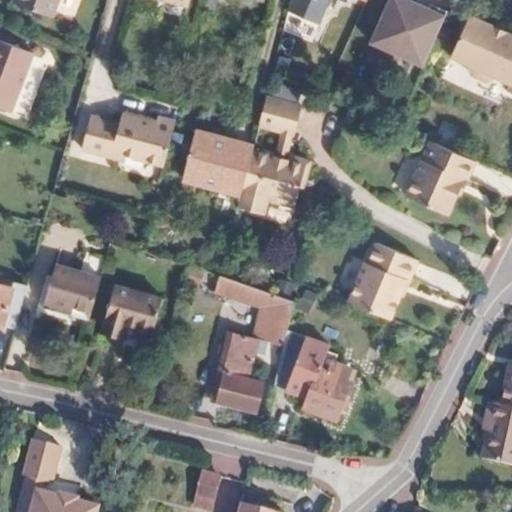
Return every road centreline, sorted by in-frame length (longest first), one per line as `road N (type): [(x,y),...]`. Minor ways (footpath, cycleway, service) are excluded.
road 1 (residential): [(380,499),(247,448),(0,390)]
road 2 (residential): [(511,288),(380,499)]
road 3 (unknown): [(126,0),(105,91),(113,103),(160,115)]
